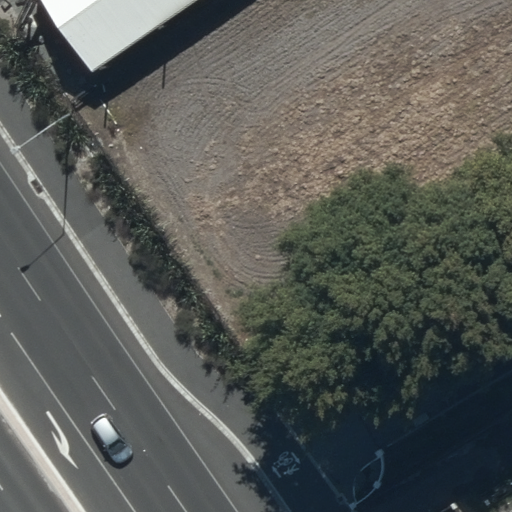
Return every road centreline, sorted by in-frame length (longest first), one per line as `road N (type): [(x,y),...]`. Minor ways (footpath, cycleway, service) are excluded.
road 1 (primary): [(0,239),(186,511)]
road 2 (unclassified): [(0,321),(130,511)]
